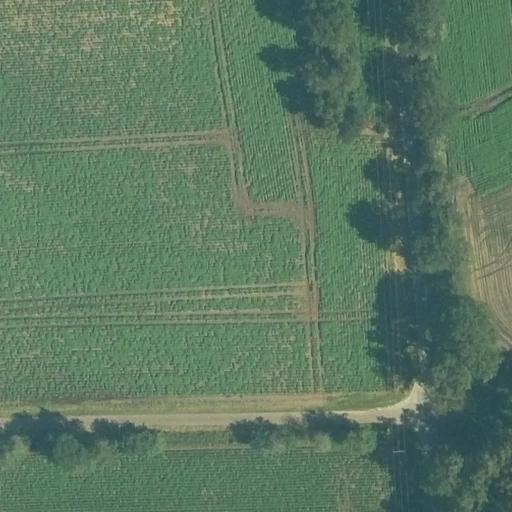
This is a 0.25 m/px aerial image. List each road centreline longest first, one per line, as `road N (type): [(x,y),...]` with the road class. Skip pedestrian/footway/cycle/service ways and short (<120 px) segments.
road 1 (residential): [(430,420),(0,428)]
road 2 (residential): [(430,420),(398,0)]
